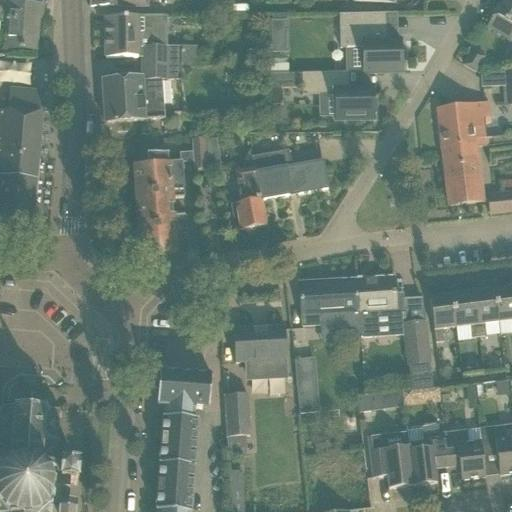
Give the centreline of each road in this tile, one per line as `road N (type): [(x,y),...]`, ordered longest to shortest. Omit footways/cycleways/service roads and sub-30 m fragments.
road 1 (residential): [(331,239),(471,0)]
road 2 (residential): [(67,266),(74,0)]
road 3 (residential): [(111,303),(164,276),(297,254),(331,239)]
road 4 (residential): [(111,511),(125,335),(111,303)]
road 5 (residential): [(331,239),(511,225)]
